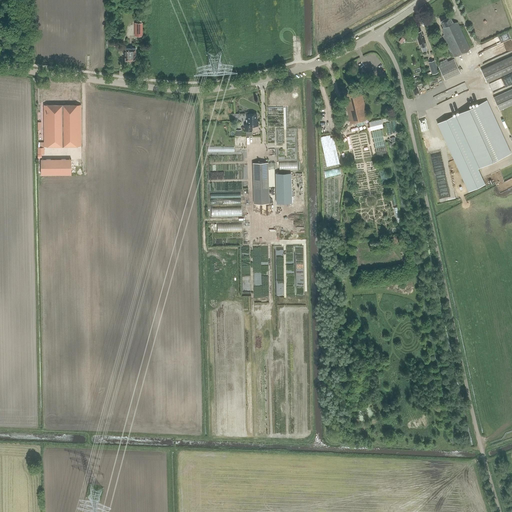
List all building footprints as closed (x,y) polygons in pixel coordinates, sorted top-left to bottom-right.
[(453,57),(470,49),(457,22),(452,22),(450,16),(440,21),(443,27),(441,27),(443,32),(444,34),(442,35),(453,57)] [(135,23),(135,36),(143,36),(143,23),(141,23),(137,23),(135,23)] [(420,47),(426,45),(423,36),(422,36),(421,31),(420,31),(419,30),(418,31),(417,32),(418,36),(417,36),(420,47)] [(133,60),(136,60),(136,48),(125,48),(125,60),(128,60),(128,62),(133,62),(133,60)] [(487,83),(511,71),(511,55),(481,69),(487,83)] [(445,80),(460,73),(453,59),(438,66),(445,80)] [(439,72),(435,60),(429,62),(433,74),(439,72)] [(351,124),(369,119),(361,89),(345,93),(347,99),(345,100),(346,103),(346,104),(351,124)] [(511,89),(493,98),(499,111),(511,105),(511,89)] [(455,115),(479,167),(511,153),(487,101),(455,115)] [(45,146),(82,146),(81,105),(44,105),(45,146)] [(248,124),(245,124),(245,130),(252,130),(252,126),(258,126),(258,121),(257,121),(257,114),(248,114),(248,124)] [(455,115),(437,123),(468,191),(485,183),(478,168),(479,167),(455,115)] [(381,119),(369,121),(370,129),(383,127),(381,119)] [(392,122),(387,123),(388,134),(399,133),(397,121),(392,121),(392,122)] [(330,135),(321,138),(328,167),(340,164),(335,143),(334,137),(331,138),(330,135)] [(41,175),(71,175),(71,159),(40,159),(41,175)] [(268,162),(253,163),(254,203),(269,203),(268,162)] [(341,167),(325,170),(326,177),(342,174),(341,167)] [(291,173),(276,173),(276,203),(292,203),(291,173)] [(332,219),(339,219),(339,179),(332,179),(332,180),(325,180),(326,220),(332,220),(332,219)] [(212,207),(213,217),(243,216),(243,206),(212,207)] [(219,224),(219,232),(243,231),(243,223),(219,224)]
